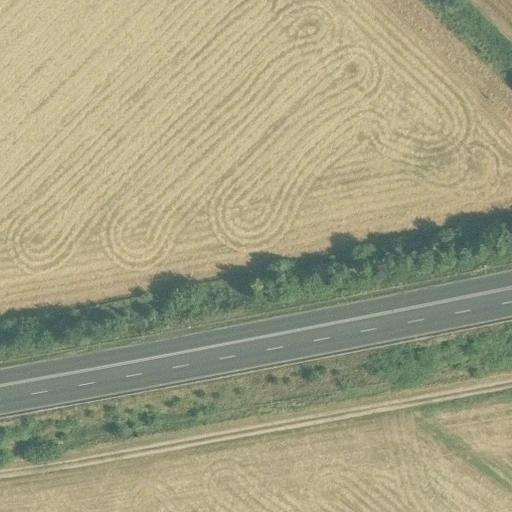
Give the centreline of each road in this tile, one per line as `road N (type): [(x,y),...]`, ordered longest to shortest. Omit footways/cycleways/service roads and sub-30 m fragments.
road 1 (trunk): [(511,296),(0,393)]
road 2 (track): [(0,475),(511,386)]
